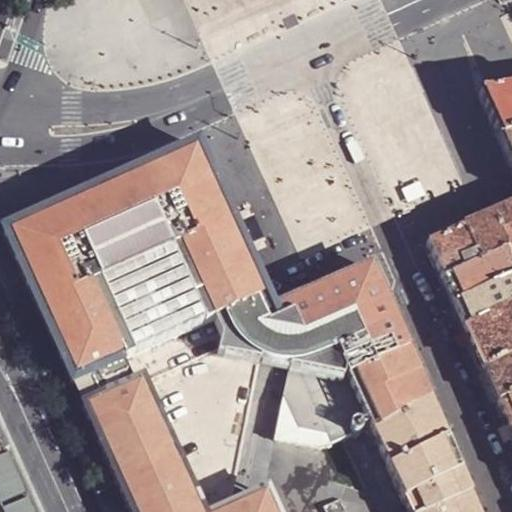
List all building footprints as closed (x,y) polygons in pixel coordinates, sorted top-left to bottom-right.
[(511,91),(479,97),(499,142),(511,138),(511,91)] [(511,138),(499,142),(508,161),(511,170),(511,138)] [(274,511),(267,496),(245,506),(231,511),(194,511),(198,509),(175,456),(170,458),(161,437),(165,435),(142,381),(132,386),(123,364),(213,327),(221,346),(218,361),(271,372),(286,376),(273,443),(320,454),(328,450),(344,442),(369,431),(371,436),(430,402),(422,385),(411,359),(406,348),(398,332),(393,321),(385,301),(371,271),(335,288),(302,303),(280,312),(269,315),(197,150),(11,231),(2,235),(13,263),(25,288),(40,321),(55,354),(66,379),(77,404),(88,429),(101,458),(113,485),(125,510),(125,511),(274,511)] [(511,206),(492,216),(462,230),(479,267),(502,257),(505,266),(511,264),(511,206)] [(446,237),(425,247),(438,275),(442,285),(479,267),(462,230),(446,237)] [(448,298),(453,310),(510,282),(508,277),(505,266),(502,257),(479,267),(442,285),(448,298)] [(461,326),(464,333),(511,310),(511,287),(510,282),(453,310),(461,326)] [(475,359),(482,375),(511,361),(511,310),(464,333),(475,359)] [(489,390),(496,407),(511,399),(511,361),(482,375),(489,390)] [(511,399),(496,407),(505,427),(511,442),(511,399)] [(387,471),(447,442),(438,421),(430,402),(371,436),(387,471)] [(387,471),(386,472),(401,502),(405,500),(460,472),(451,451),(447,442),(387,471)] [(28,511),(0,449),(0,511),(28,511)] [(478,511),(465,482),(460,472),(405,500),(401,502),(406,511),(478,511)]
